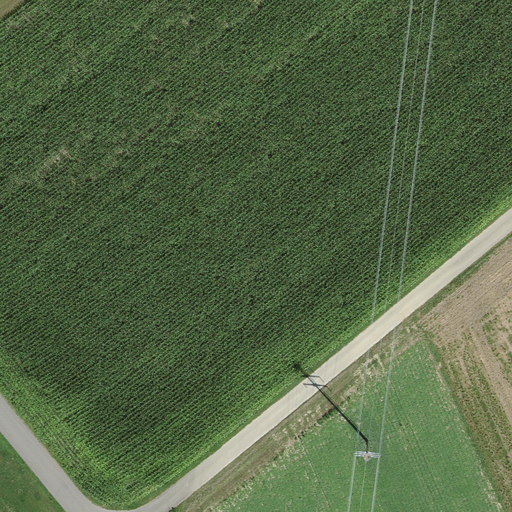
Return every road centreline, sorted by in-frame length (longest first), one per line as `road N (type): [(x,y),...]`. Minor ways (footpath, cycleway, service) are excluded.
road 1 (track): [(145,511),(511,215)]
road 2 (unclassified): [(0,408),(81,511)]
